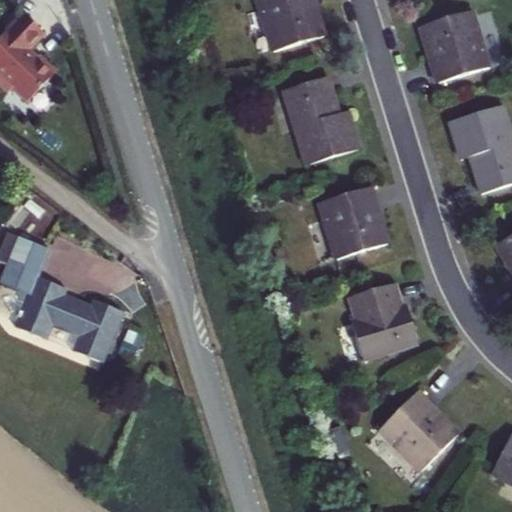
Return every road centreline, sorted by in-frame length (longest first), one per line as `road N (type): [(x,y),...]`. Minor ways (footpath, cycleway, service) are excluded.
road 1 (residential): [(90,0),(248,511)]
road 2 (residential): [(511,364),(479,332),(448,278),(362,0)]
